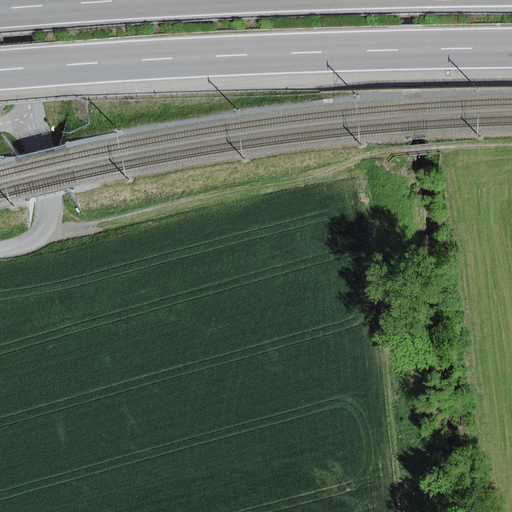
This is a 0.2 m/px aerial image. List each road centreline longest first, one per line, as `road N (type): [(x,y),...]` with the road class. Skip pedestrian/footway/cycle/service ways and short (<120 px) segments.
road 1 (motorway): [(0,69),(511,49)]
road 2 (track): [(319,175),(41,232)]
road 3 (track): [(28,118),(45,214),(29,242),(0,250)]
road 4 (motorway): [(143,0),(0,8)]
